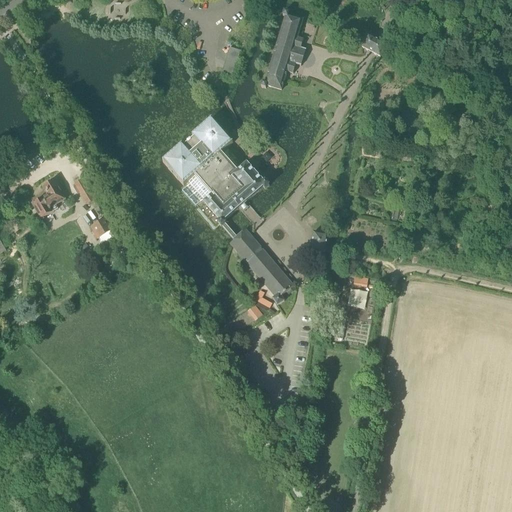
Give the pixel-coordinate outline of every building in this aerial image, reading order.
[(289,13),(284,12),(283,17),(285,18),(265,84),(263,83),(261,88),(266,90),(267,87),(281,91),(287,73),(293,75),(296,65),(301,67),(306,51),(301,50),(303,41),(297,39),(303,21),(288,16),(289,13)] [(387,47),(381,44),(373,40),(368,37),(361,49),(376,56),(380,59),(387,47)] [(232,78),(241,52),(230,48),(221,75),(232,78)] [(269,186),(267,184),(265,182),(263,184),(247,166),(244,169),(227,150),(233,145),(222,133),(212,121),(163,165),(185,189),(190,184),(182,192),(196,207),(204,200),(206,203),(205,205),(221,222),(219,224),(221,226),(224,223),(239,209),(242,206),(246,203),(262,189),(264,191),(269,186)] [(94,201),(88,191),(82,180),(75,185),(87,206),(94,201)] [(55,206),(64,200),(56,187),(58,186),(56,181),(53,182),(43,188),(47,193),(31,202),(42,220),(58,210),(55,206)] [(404,204),(406,195),(399,193),(397,203),(404,204)] [(96,241),(113,232),(106,220),(90,229),(96,241)] [(403,227),(401,236),(408,237),(410,228),(403,227)] [(234,243),(231,246),(276,298),(273,300),(277,306),(285,302),(282,298),(293,288),(245,231),(238,240),(234,243)] [(329,237),(313,234),(310,246),(326,250),(329,237)] [(323,263),(325,254),(326,250),(310,246),(308,259),(323,263)] [(350,290),(348,307),(366,309),(368,292),(350,290)]
